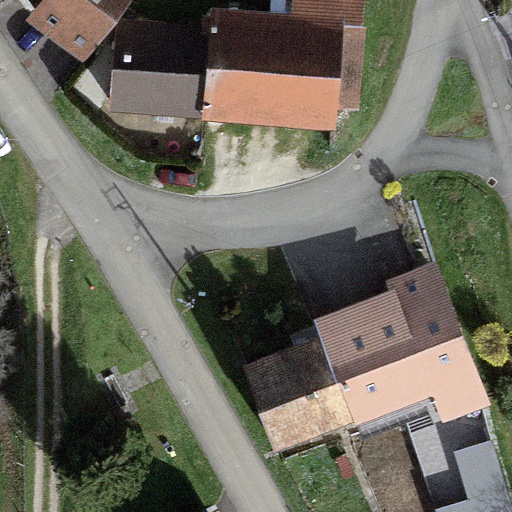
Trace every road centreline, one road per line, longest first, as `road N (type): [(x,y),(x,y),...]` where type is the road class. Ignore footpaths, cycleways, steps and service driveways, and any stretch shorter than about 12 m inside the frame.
road 1 (track): [(76,189),(42,250),(41,511)]
road 2 (residential): [(113,242),(264,511)]
road 3 (residential): [(377,154),(364,177),(284,210),(113,242)]
road 4 (residential): [(0,78),(113,242)]
road 5 (residential): [(454,10),(377,154)]
road 6 (residential): [(377,154),(511,149)]
road 7 (residential): [(511,127),(454,10)]
